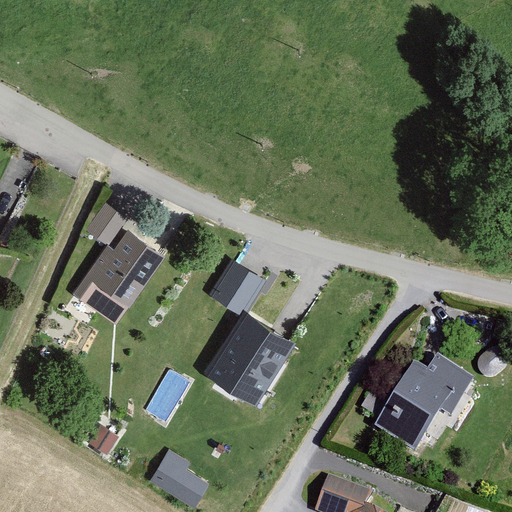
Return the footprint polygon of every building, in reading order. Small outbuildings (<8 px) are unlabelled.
[(111,244),(130,214),(105,199),(87,228),(108,242),(111,244)] [(168,251),(129,225),(116,247),(111,244),(108,242),(73,293),(117,321),(168,251)] [(264,277),(232,256),(209,293),(243,311),(247,306),(248,307),(264,277)] [(243,311),(207,370),(257,403),(296,338),(248,307),(247,306),(243,311)] [(428,371),(415,364),(375,427),(416,452),(441,413),(451,418),(474,380),(439,356),(428,371)] [(199,503),(215,476),(168,449),(152,476),(199,503)] [(316,511),(381,511),(368,505),(374,493),(329,476),(315,511),(316,511)]
